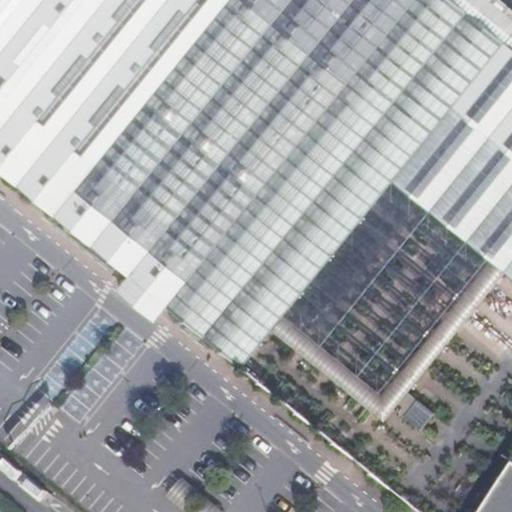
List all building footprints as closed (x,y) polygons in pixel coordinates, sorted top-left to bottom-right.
[(284,316),(394,182),(492,261),(505,272),(511,277),(511,49),(451,0),(0,0),(0,172),(129,278),(167,308),(241,368),(271,332),(284,316)] [(451,0),(511,49),(511,19),(488,0),(451,0)] [(271,332),(384,422),(505,272),(492,261),(383,395),(284,316),(271,332)] [(167,308),(129,278),(119,290),(156,321),(167,308)] [(511,511),(511,471),(507,468),(477,511),(511,511)]
